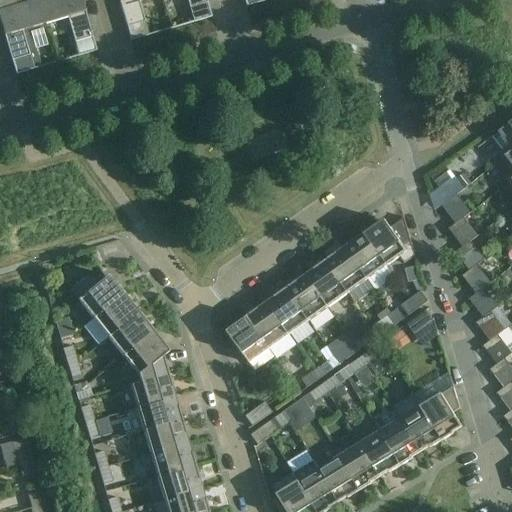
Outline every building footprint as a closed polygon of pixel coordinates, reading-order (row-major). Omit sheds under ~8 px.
[(0,22),(12,62),(29,56),(22,31),(44,24),(37,0),(0,11),(0,22)] [(38,0),(37,0),(44,24),(67,18),(74,43),(92,38),(80,0),(38,0)] [(118,0),(127,28),(144,22),(137,0),(118,0)] [(186,0),(189,9),(207,4),(205,0),(186,0)] [(144,23),(127,28),(131,41),(148,36),(144,23)] [(29,57),(12,62),(16,75),(33,70),(40,68),(36,54),(29,56),(29,57)] [(501,161),(511,152),(511,122),(494,136),(504,150),(497,155),(501,161)] [(511,152),(501,161),(511,173),(504,178),(508,184),(511,180),(511,152)] [(434,182),(439,187),(439,188),(451,179),(447,172),(434,182)] [(442,206),(446,212),(459,203),(454,196),(442,206)] [(364,234),(387,266),(400,257),(404,264),(415,256),(404,217),(402,218),(403,219),(390,228),(385,220),(376,227),(375,226),(364,234)] [(466,226),(461,220),(448,229),(453,236),(466,226)] [(387,266),(364,234),(353,241),(353,242),(345,248),(368,280),(387,266)] [(468,243),(465,245),(455,253),(456,253),(460,259),(472,250),(468,243)] [(345,248),(337,254),(336,253),(325,261),(348,294),(368,280),(345,248)] [(306,276),(329,308),(348,294),(325,261),(314,269),(314,270),(306,276)] [(467,283),(470,280),(479,273),(475,267),(462,276),(467,283)] [(393,301),(406,291),(393,273),(380,282),(393,301)] [(70,291),(93,320),(124,295),(115,284),(114,285),(108,276),(95,286),(87,277),(70,291)] [(286,289),(309,322),(329,308),(306,276),(298,282),(297,281),(286,289)] [(275,298),(267,304),(290,336),(296,345),(316,331),(309,322),(286,289),(275,297),(275,298)] [(469,300),(474,306),(486,297),(481,290),(469,300)] [(421,292),(411,299),(401,306),(409,316),(428,302),(421,292)] [(107,339),(135,317),(138,314),(132,306),(124,295),(93,320),(107,339)] [(258,309),(247,317),(270,349),(290,336),(267,304),(259,310),(258,309)] [(398,309),(387,317),(394,326),(404,319),(398,309)] [(427,311),(407,324),(414,335),(434,321),(427,311)] [(145,322),(144,322),(138,314),(135,317),(107,339),(122,357),(154,332),(145,322)] [(476,323),(481,329),(493,320),(488,314),(476,323)] [(235,325),(236,326),(227,332),(250,364),(270,349),(247,317),(235,325)] [(394,326),(387,317),(376,325),(383,334),(394,326)] [(55,323),(59,339),(72,336),(67,319),(55,323)] [(392,349),(407,338),(399,327),(383,338),(392,349)] [(138,377),(139,382),(139,383),(168,375),(163,357),(168,352),(161,344),(162,343),(154,332),(122,357),(138,377)] [(367,334),(354,343),(359,351),(372,342),(367,334)] [(488,353),(500,343),(495,337),(483,346),(488,353)] [(359,351),(354,343),(341,353),(346,360),(359,351)] [(62,350),(67,366),(76,363),(72,347),(62,350)] [(380,355),(375,347),(362,357),(367,365),(369,363),(380,355)] [(367,365),(362,357),(349,366),(354,374),(366,366),(367,365)] [(502,361),(500,363),(490,370),(495,376),(507,367),(502,361)] [(168,368),(180,411),(201,406),(189,362),(168,368)] [(328,362),(315,371),(320,379),(333,370),(328,362)] [(81,380),(76,363),(67,366),(72,383),(81,380)] [(320,379),(315,371),(302,380),(307,388),(320,379)] [(173,398),(171,388),(172,388),(168,375),(139,383),(139,382),(129,385),(136,409),(173,398)] [(322,385),(328,393),(341,383),(335,376),(322,385)] [(511,388),(509,384),(506,386),(497,393),(502,400),(511,391),(511,388)] [(322,385),(309,394),(315,402),(328,393),(322,385)] [(335,403),(347,395),(341,385),(328,394),(335,403)] [(453,388),(421,407),(442,441),(454,434),(453,433),(462,427),(454,413),(460,409),(454,388),(453,388)] [(136,409),(143,432),(181,421),(177,408),(176,408),(173,398),(136,409)] [(246,417),(253,427),(273,413),(265,403),(246,417)] [(286,411),(292,420),(303,413),(296,403),(286,411)] [(80,409),(84,424),(94,421),(89,406),(80,409)] [(430,448),(442,441),(421,407),(401,420),(421,453),(430,447),(430,448)] [(292,420),(286,411),(275,419),(282,428),(292,420)] [(401,420),(380,432),(401,466),(413,459),(412,458),(421,453),(401,420)] [(98,437),(94,421),(84,424),(89,440),(98,437)] [(187,444),(184,434),(185,434),(181,421),(143,432),(150,455),(187,444)] [(278,432),(271,422),(251,436),(259,446),(278,432)] [(23,424),(22,424),(9,428),(11,435),(25,432),(23,424)] [(401,466),(380,432),(360,445),(380,478),(389,472),(389,473),(401,466)] [(152,464),(156,478),(195,467),(191,454),(190,454),(187,444),(150,455),(140,458),(143,467),(152,464)] [(360,445),(339,457),(360,491),(372,484),(371,483),(380,478),(360,445)] [(27,462),(23,450),(14,453),(18,465),(27,462)] [(103,452),(93,455),(98,470),(107,467),(103,452)] [(360,491),(339,457),(319,470),(339,503),(348,497),(348,498),(360,491)] [(293,474),(298,482),(316,511),(326,511),(331,509),(330,508),(339,503),(319,470),(314,461),(293,474)] [(27,462),(18,465),(21,478),(31,475),(27,462)] [(107,467),(98,470),(102,486),(112,483),(107,467)] [(201,490),(198,480),(199,480),(195,467),(156,478),(163,501),(201,490)] [(316,511),(298,482),(277,495),(287,511),(316,511)] [(163,501),(166,511),(208,511),(205,500),(203,500),(201,490),(163,501)] [(40,506),(36,493),(27,496),(31,509),(40,506)] [(120,511),(116,498),(107,501),(110,511),(120,511)]
